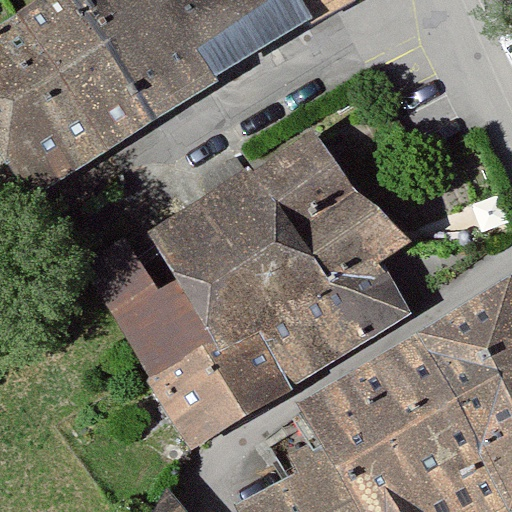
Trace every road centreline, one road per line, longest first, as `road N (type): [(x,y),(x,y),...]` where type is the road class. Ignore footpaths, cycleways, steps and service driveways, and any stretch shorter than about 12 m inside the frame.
road 1 (residential): [(511,269),(202,452),(186,511)]
road 2 (residential): [(511,134),(447,0)]
